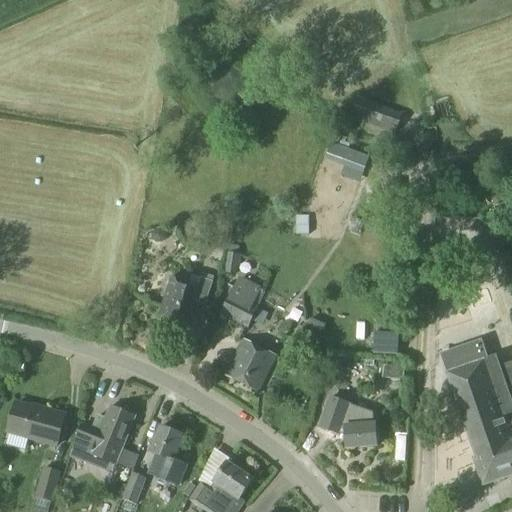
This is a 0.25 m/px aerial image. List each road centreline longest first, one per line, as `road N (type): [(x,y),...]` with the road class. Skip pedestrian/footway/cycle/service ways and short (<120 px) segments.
road 1 (unclassified): [(333,511),(263,441),(164,381),(0,326)]
road 2 (residential): [(421,182),(416,511)]
